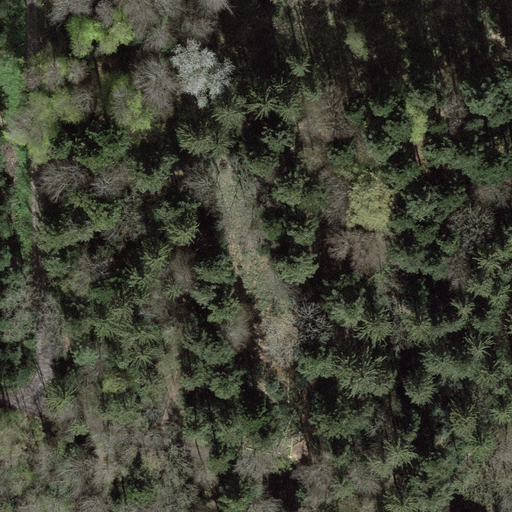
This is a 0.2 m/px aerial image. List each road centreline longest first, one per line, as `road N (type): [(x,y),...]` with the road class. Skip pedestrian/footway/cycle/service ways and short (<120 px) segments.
road 1 (track): [(0,408),(332,477),(511,499)]
road 2 (track): [(52,420),(36,0)]
